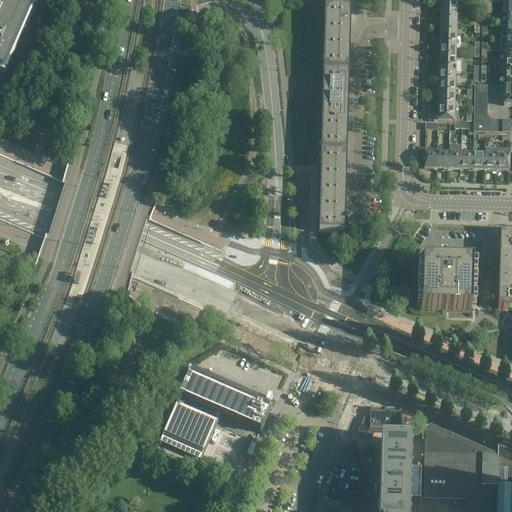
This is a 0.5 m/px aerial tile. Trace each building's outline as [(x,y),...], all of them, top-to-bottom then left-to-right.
[(34,0),(0,0),(0,74),(5,76),(38,1),(34,0)] [(457,14),(457,2),(441,2),(440,14),(457,14)] [(350,8),(325,7),(319,233),(344,234),(344,223),(345,223),(348,226),(351,223),(345,217),(345,209),(347,117),(350,29),(350,8)] [(456,26),(457,14),(440,14),(440,26),(456,26)] [(456,38),(456,26),(440,26),(440,38),(456,38)] [(511,39),(511,27),(506,27),(501,27),(501,39),(511,39)] [(455,50),(456,38),(440,38),(439,50),(455,50)] [(511,39),(501,39),(500,52),(505,52),(505,51),(511,51),(511,39)] [(455,62),(455,50),(439,50),(439,62),(455,62)] [(455,62),(439,62),(439,74),(455,74),(461,74),(461,62),(455,62)] [(455,86),(455,74),(439,74),(438,86),(455,86)] [(454,98),(455,86),(438,86),(438,98),(454,98)] [(454,98),(438,98),(436,98),(436,99),(435,100),(435,101),(435,102),(435,103),(435,104),(435,105),(436,105),(436,106),(438,106),(438,110),(454,110),(454,98)] [(459,110),(454,110),(438,110),(437,122),(458,123),(459,110)] [(488,133),(489,121),(486,118),(486,117),(474,117),(474,133),(488,133)] [(496,134),(496,121),(491,121),(489,121),(488,133),(496,134)] [(496,172),(497,151),(485,151),(485,156),(484,172),(496,172)] [(509,151),(497,151),(496,172),(509,172),(509,151)] [(436,170),(437,154),(424,154),(424,156),(422,156),(423,156),(422,163),(424,163),(424,170),(436,170)] [(448,171),(449,155),(437,154),(436,170),(448,171)] [(460,171),(461,155),(449,155),(448,171),(460,171)] [(472,171),(473,155),(461,155),(460,171),(472,171)] [(484,172),(485,156),(473,155),(472,171),(484,172)] [(511,233),(500,233),(497,310),(511,310),(511,233)] [(423,312),(471,313),(472,266),(425,265),(423,312)] [(215,427),(216,426),(220,416),(260,434),(270,409),(269,409),(271,403),(193,369),(191,375),(190,374),(160,444),(200,461),(201,460),(200,459),(203,453),(204,453),(205,451),(204,451),(207,444),(208,444),(213,433),(212,433),(215,426),(215,427)] [(358,433),(362,435),(371,439),(374,433),(385,433),(385,429),(400,429),(400,414),(371,413),(371,419),(364,419),(358,433)] [(466,511),(511,511),(511,465),(505,462),(431,430),(426,434),(425,456),(424,499),(467,501),(466,511)] [(411,444),(380,443),(378,511),(409,511),(410,498),(420,498),(421,468),(410,468),(411,444)] [(314,511),(349,511),(320,499),(314,511)]
